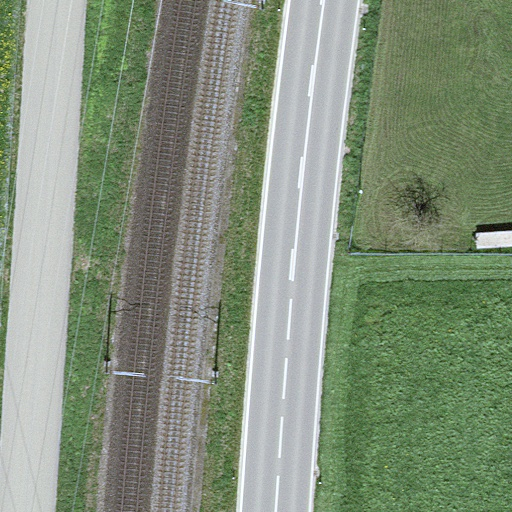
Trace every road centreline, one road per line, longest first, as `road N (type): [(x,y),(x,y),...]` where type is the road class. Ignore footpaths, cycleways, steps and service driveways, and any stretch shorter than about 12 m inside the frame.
road 1 (secondary): [(320,0),(296,202),(276,511)]
road 2 (unclassified): [(61,0),(28,511)]
